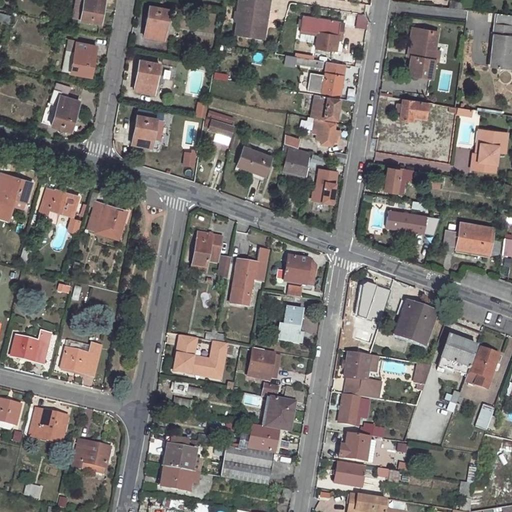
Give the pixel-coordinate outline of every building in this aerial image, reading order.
[(75,0),(73,18),(80,20),(83,0),(75,0)] [(83,0),(80,20),(100,23),(104,0),(83,0)] [(234,34),(263,38),(269,0),(243,0),(242,12),(237,12),(234,11),(233,21),(235,22),(234,34)] [(449,0),(449,8),(463,9),(464,2),(449,0)] [(149,6),(144,37),(163,40),(169,10),(149,6)] [(0,13),(0,21),(9,23),(11,16),(0,13)] [(493,52),(491,67),(511,69),(511,56),(511,14),(495,13),(491,52),(493,52)] [(302,16),(300,30),(318,32),(315,48),(336,51),(338,39),(340,22),(302,16)] [(412,28),(407,56),(410,56),(412,57),(417,29),(412,28)] [(410,56),(407,75),(431,78),(434,61),(432,60),(434,49),(437,32),(417,29),(412,57),(410,56)] [(74,54),(71,73),(90,77),(96,46),(69,41),(67,53),(74,54)] [(67,53),(63,72),(71,73),(74,54),(67,53)] [(284,66),(294,66),(295,55),(284,55),(284,66)] [(303,57),(302,65),(316,67),(317,60),(303,57)] [(139,60),(134,90),(153,95),(159,64),(139,60)] [(326,61),(321,93),(340,96),(345,64),(326,61)] [(440,70),(438,91),(449,92),(451,71),(440,70)] [(57,83),(55,89),(68,93),(69,86),(57,83)] [(56,105),(51,126),(71,131),(79,102),(60,96),(61,92),(53,90),(49,103),(56,105)] [(339,98),(314,94),(310,115),(324,118),(335,120),(339,98)] [(403,99),(400,119),(410,121),(411,116),(425,119),(428,103),(403,99)] [(195,116),(206,117),(207,102),(196,101),(195,116)] [(456,112),(456,114),(470,116),(472,110),(457,107),(456,112)] [(138,109),(137,116),(164,121),(165,114),(138,109)] [(233,124),(235,118),(210,110),(208,116),(233,124)] [(137,116),(131,144),(158,149),(164,121),(137,116)] [(338,143),(340,131),(333,130),(335,124),(325,122),(325,121),(324,120),(315,118),(312,130),(320,131),(319,133),(317,133),(316,139),(321,140),(320,144),(331,146),(331,142),(338,143)] [(209,128),(208,130),(216,132),(230,137),(233,127),(210,119),(206,119),(204,126),(209,128)] [(485,131),(478,130),(475,154),(478,154),(480,144),(483,144),(485,131)] [(504,133),(485,131),(483,144),(480,144),(478,154),(475,154),(473,154),(471,169),(495,172),(497,152),(498,146),(502,147),(504,133)] [(216,132),(213,141),(227,145),(230,137),(216,132)] [(507,133),(504,133),(502,147),(498,146),(497,152),(505,153),(507,133)] [(296,148),(299,140),(284,135),(283,144),(289,146),(296,148)] [(184,141),(185,153),(184,165),(192,167),(196,144),(184,141)] [(286,155),(282,170),(292,173),(293,169),(297,170),(298,165),(302,166),(305,152),(289,148),(289,146),(283,144),(281,154),(286,155)] [(243,147),(236,165),(264,175),(271,157),(243,147)] [(468,170),(470,149),(456,148),(454,168),(468,170)] [(334,152),(333,159),(345,162),(346,154),(334,152)] [(312,154),(310,160),(323,165),(325,159),(312,154)] [(387,168),(384,191),(395,193),(397,179),(406,180),(408,170),(396,168),(396,170),(387,168)] [(319,169),(315,189),(314,200),(322,201),(325,183),(334,184),(336,172),(319,169)] [(0,175),(0,200),(1,201),(2,196),(25,203),(31,183),(8,176),(7,177),(0,175)] [(325,183),(322,201),(331,203),(334,184),(325,183)] [(46,189),(39,212),(48,215),(49,210),(72,217),(78,197),(55,190),(55,191),(46,189)] [(117,240),(126,212),(95,202),(87,228),(96,230),(98,224),(112,229),(110,238),(117,240)] [(388,211),(385,228),(424,234),(426,217),(388,211)] [(498,214),(497,221),(506,223),(507,216),(498,214)] [(79,232),(80,218),(68,217),(67,231),(79,232)] [(456,247),(455,248),(488,254),(493,229),(460,223),(458,233),(446,231),(443,244),(456,247)] [(96,230),(95,233),(110,238),(112,229),(98,224),(96,230)] [(197,233),(190,268),(204,271),(206,260),(207,255),(217,257),(221,238),(197,233)] [(511,256),(511,249),(510,249),(511,240),(504,239),(501,254),(511,257),(511,256)] [(19,259),(27,261),(31,248),(24,246),(19,259)] [(287,257),(283,282),(305,285),(309,261),(287,257)] [(222,258),(218,276),(227,278),(230,260),(222,258)] [(74,261),(70,273),(76,274),(79,263),(74,261)] [(249,297),(244,297),(248,279),(254,280),(262,282),(264,266),(237,261),(230,304),(247,307),(249,297)] [(309,261),(305,285),(311,287),(315,268),(312,261),(309,261)] [(248,279),(244,297),(249,297),(252,298),(254,280),(248,279)] [(56,290),(68,293),(70,285),(58,282),(56,290)] [(78,300),(81,286),(74,284),(72,298),(78,300)] [(289,287),(287,295),(299,297),(301,288),(289,287)] [(406,303),(395,335),(423,345),(435,313),(406,303)] [(301,334),(297,334),(300,319),(301,310),(280,307),(279,316),(285,318),(283,326),(281,326),(278,341),(300,344),(301,334)] [(457,318),(453,329),(478,340),(483,328),(457,318)] [(206,330),(204,340),(213,341),(215,342),(217,332),(211,331),(206,330)] [(15,336),(10,356),(34,362),(35,360),(44,362),(50,336),(40,334),(38,342),(15,336)] [(210,360),(193,357),(196,338),(180,335),(173,370),(220,379),(226,344),(215,342),(213,341),(210,360)] [(449,337),(438,365),(466,375),(471,361),(476,347),(449,337)] [(69,341),(67,349),(88,355),(90,346),(69,341)] [(65,348),(60,368),(83,374),(83,373),(93,376),(100,348),(90,346),(88,355),(67,349),(65,348)] [(474,362),(469,376),(473,378),(475,374),(478,375),(477,379),(475,385),(486,389),(493,371),(495,364),(498,355),(476,347),(471,361),(474,362)] [(252,351),(249,366),(259,368),(262,353),(252,351)] [(346,368),(345,377),(348,378),(346,394),(359,396),(378,399),(380,388),(375,382),(366,380),(367,371),(370,355),(348,352),(347,363),(346,368)] [(262,353),(259,368),(257,376),(269,378),(274,355),(262,353)] [(274,355),(269,378),(274,379),(278,356),(274,355)] [(370,355),(367,371),(375,373),(378,357),(370,355)] [(416,383),(414,388),(422,389),(430,365),(418,363),(414,383),(416,383)] [(174,382),(172,392),(186,395),(188,384),(174,382)] [(303,394),(292,392),(293,390),(285,389),(283,400),(276,399),(278,388),(264,385),(262,396),(268,397),(262,427),(289,431),(294,403),(302,404),(303,394)] [(454,392),(450,403),(455,404),(459,394),(454,392)] [(259,407),(261,398),(245,394),(243,403),(259,407)] [(343,394),(338,423),(354,425),(359,396),(346,394),(343,394)] [(188,407),(190,400),(175,397),(173,403),(188,407)] [(0,421),(12,424),(15,425),(19,405),(0,400),(0,421)] [(483,404),(476,426),(486,430),(494,408),(483,404)] [(34,410),(28,436),(49,442),(51,435),(62,437),(67,416),(43,411),(43,412),(34,410)] [(0,421),(0,427),(11,430),(12,424),(0,421)] [(360,427),(359,433),(383,437),(384,428),(374,427),(374,425),(367,424),(367,422),(364,421),(363,428),(360,427)] [(156,424),(155,432),(173,435),(174,428),(156,424)] [(254,427),(249,450),(273,454),(277,431),(254,427)] [(14,430),(12,440),(20,442),(22,432),(14,430)] [(152,433),(151,440),(160,442),(162,434),(152,433)] [(340,445),(338,457),(365,462),(369,438),(347,434),(345,446),(340,445)] [(51,435),(49,442),(60,444),(62,437),(51,435)] [(383,438),(381,448),(393,450),(394,440),(383,438)] [(77,441),(71,466),(80,468),(81,461),(91,464),(104,467),(109,447),(85,442),(84,443),(77,441)] [(397,442),(396,451),(406,452),(407,444),(397,442)] [(215,444),(211,465),(221,467),(225,446),(215,444)] [(220,477),(268,485),(273,454),(249,450),(225,446),(221,467),(220,477)] [(167,448),(164,467),(191,472),(193,459),(195,452),(167,448)] [(193,459),(191,472),(198,473),(200,460),(193,459)] [(398,462),(397,469),(409,471),(411,464),(398,462)] [(337,463),(333,483),(360,487),(364,469),(337,463)] [(91,464),(90,471),(103,474),(104,467),(91,464)] [(164,467),(160,486),(188,491),(190,482),(196,484),(198,473),(191,472),(164,467)] [(377,467),(376,476),(389,478),(390,469),(377,467)] [(460,482),(458,497),(471,499),(471,498),(473,484),(460,482)] [(29,485),(27,494),(38,496),(39,488),(29,485)] [(283,488),(281,498),(291,499),(292,489),(283,488)] [(511,491),(471,498),(471,499),(469,511),(470,511),(511,505),(511,491)] [(382,511),(383,509),(384,498),(350,493),(347,511),(382,511)]
